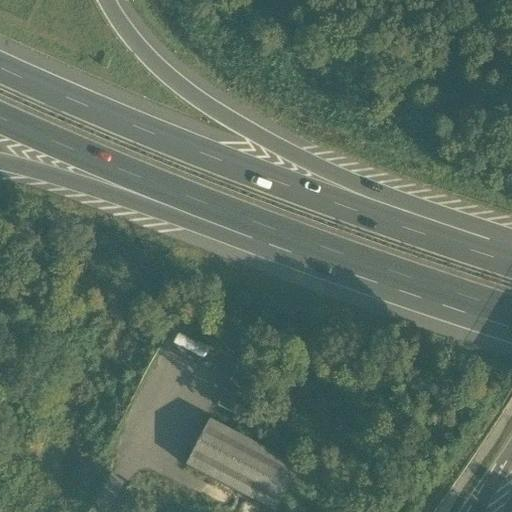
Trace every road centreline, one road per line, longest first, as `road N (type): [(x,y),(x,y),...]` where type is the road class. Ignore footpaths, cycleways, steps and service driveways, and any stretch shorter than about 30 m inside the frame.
road 1 (motorway): [(511,263),(219,161),(0,70)]
road 2 (motorway): [(511,239),(272,141),(204,103),(141,52),(106,0)]
road 3 (motorway): [(0,122),(417,281)]
road 4 (motorway): [(0,162),(316,275),(417,281)]
